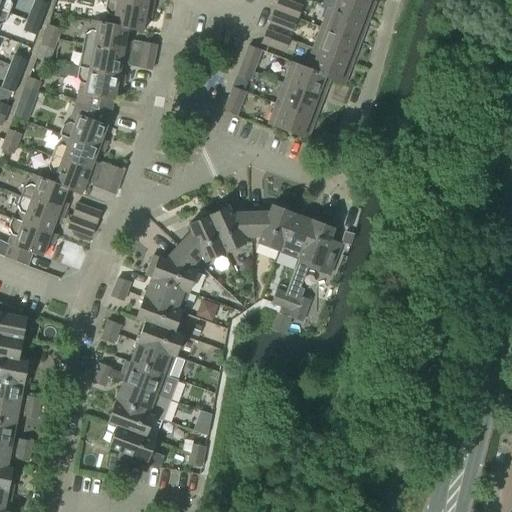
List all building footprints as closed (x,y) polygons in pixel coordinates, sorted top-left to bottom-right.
[(0,0),(0,11),(7,14),(11,5),(9,1),(9,0),(0,0)] [(144,18),(150,19),(152,9),(108,0),(105,0),(104,9),(106,13),(104,23),(104,24),(127,28),(127,30),(142,33),(144,18)] [(153,0),(108,0),(152,9),(153,0)] [(291,0),(276,0),(273,10),(297,19),(303,4),(291,0)] [(327,7),(326,7),(367,23),(375,1),(370,0),(322,0),(321,5),(327,7)] [(319,28),(359,43),(367,23),(326,7),(319,28)] [(292,31),(297,19),(273,10),(268,22),(292,31)] [(130,43),(124,42),(127,30),(127,28),(104,24),(104,23),(91,20),(88,31),(84,35),(82,44),(153,58),(155,45),(133,41),(130,43)] [(21,31),(34,36),(38,26),(25,21),(21,31)] [(61,30),(47,24),(43,34),(57,39),(61,30)] [(319,28),(311,48),(351,63),(359,43),(319,28)] [(289,40),(265,30),(260,43),(285,52),(289,40)] [(43,34),(39,45),(53,50),(57,39),(43,34)] [(128,66),(150,71),(153,58),(82,44),(80,53),(84,58),(81,67),(118,75),(120,62),(126,63),(128,66)] [(261,51),(258,50),(248,46),(240,67),(253,72),(261,51)] [(329,78),(329,79),(343,85),(351,63),(311,48),(304,66),(303,68),(329,78)] [(21,70),(25,60),(12,55),(8,65),(21,70)] [(291,61),(282,83),(322,99),(329,79),(329,78),(303,68),(304,66),(291,61)] [(21,70),(8,65),(4,75),(18,80),(21,70)] [(124,76),(118,75),(81,67),(78,67),(76,77),(79,82),(75,103),(109,113),(112,100),(113,100),(116,86),(122,87),(124,76)] [(250,82),(253,72),(240,67),(236,76),(250,82)] [(27,78),(24,87),(36,92),(40,82),(27,78)] [(282,83),(275,104),(314,118),(322,99),(282,83)] [(36,92),(24,87),(20,97),(32,102),(36,92)] [(244,92),(232,87),(223,111),(235,116),(244,92)] [(0,114),(4,116),(8,106),(0,103),(0,114)] [(106,142),(101,140),(106,126),(111,114),(75,103),(67,123),(62,125),(58,135),(62,137),(97,150),(102,152),(106,142)] [(314,118),(275,104),(267,125),(306,140),(314,118)] [(7,129),(3,140),(17,145),(21,135),(7,129)] [(97,164),(92,162),(97,150),(62,137),(59,146),(54,148),(50,157),(118,182),(123,170),(101,162),(97,164)] [(17,145),(3,140),(0,148),(0,149),(13,155),(17,145)] [(92,187),(114,195),(118,182),(50,157),(47,167),(49,171),(46,179),(45,181),(66,189),(66,190),(80,195),(85,181),(90,183),(92,187)] [(61,202),(66,190),(66,189),(45,181),(46,179),(38,176),(32,174),(28,185),(23,187),(20,197),(63,213),(67,204),(61,202)] [(54,221),(60,223),(63,213),(20,197),(16,206),(19,211),(15,220),(50,232),(54,221)] [(71,216),(95,225),(100,213),(76,204),(71,216)] [(268,212),(249,213),(250,238),(258,237),(256,244),(277,252),(291,214),(271,206),(268,212)] [(243,238),(250,238),(249,213),(230,214),(228,207),(207,216),(225,254),(246,244),(243,238)] [(277,252),(297,259),(311,221),(291,214),(277,252)] [(71,216),(67,229),(90,237),(95,225),(71,216)] [(190,232),(177,246),(196,263),(201,257),(203,263),(225,254),(207,216),(187,226),(190,232)] [(313,217),(311,221),(297,259),(306,263),(304,267),(328,276),(337,253),(340,243),(329,239),(333,229),(332,229),(331,224),(313,217)] [(0,255),(2,257),(26,266),(30,253),(41,257),(46,243),(51,245),(55,234),(50,232),(15,220),(11,218),(7,228),(10,234),(6,244),(0,241),(0,255)] [(191,268),(196,263),(177,246),(164,260),(152,255),(144,276),(150,278),(188,292),(196,270),(191,268)] [(130,283),(117,278),(113,287),(127,292),(130,283)] [(150,278),(142,298),(181,313),(188,292),(150,278)] [(113,287),(110,297),(123,302),(127,292),(113,287)] [(280,307),(285,293),(276,289),(270,303),(280,307)] [(295,297),(285,293),(280,307),(277,313),(302,322),(310,300),(296,295),(295,297)] [(135,319),(144,323),(144,322),(172,333),(172,332),(182,336),(183,337),(183,335),(174,331),(181,313),(142,298),(135,319)] [(0,335),(20,340),(24,318),(13,316),(14,309),(0,303),(0,335)] [(198,322),(214,328),(220,311),(204,305),(198,322)] [(120,325),(107,320),(103,330),(117,335),(120,325)] [(144,322),(144,323),(137,342),(175,357),(183,337),(182,336),(172,332),(172,333),(144,322)] [(103,330),(100,339),(113,344),(117,335),(103,330)] [(20,340),(0,335),(0,357),(16,361),(16,360),(20,340)] [(184,360),(175,357),(137,342),(129,362),(176,380),(184,360)] [(0,379),(22,384),(26,362),(16,360),(16,361),(0,357),(0,379)] [(121,383),(122,382),(169,400),(177,380),(176,380),(129,362),(124,375),(110,370),(111,368),(98,363),(95,373),(107,377),(121,383)] [(107,377),(95,373),(91,382),(104,387),(107,377)] [(0,401),(18,405),(22,384),(0,379),(0,401)] [(162,421),(169,400),(122,382),(121,383),(114,403),(161,420),(162,421)] [(26,396),(24,406),(37,409),(39,399),(26,396)] [(0,401),(0,423),(13,426),(18,405),(0,401)] [(153,441),(161,420),(114,403),(106,424),(116,427),(153,441)] [(37,409),(24,406),(22,416),(35,419),(37,409)] [(0,445),(9,447),(13,426),(0,423),(0,445)] [(154,441),(153,441),(116,427),(108,447),(118,451),(116,457),(107,455),(105,466),(107,470),(122,473),(126,470),(128,462),(133,463),(134,457),(145,461),(147,465),(159,468),(163,456),(151,451),(154,441)] [(29,451),(31,441),(17,439),(15,448),(29,451)] [(189,454),(203,457),(205,446),(191,444),(189,454)] [(0,467),(5,469),(5,468),(9,447),(0,445),(0,467)] [(13,459),(27,461),(29,451),(15,448),(13,459)] [(201,467),(203,457),(189,454),(187,464),(201,467)] [(0,467),(0,489),(6,491),(6,490),(11,491),(12,484),(7,483),(10,469),(5,468),(5,469),(0,467)] [(0,511),(3,511),(6,511),(11,491),(6,490),(6,491),(0,489),(0,511)]
